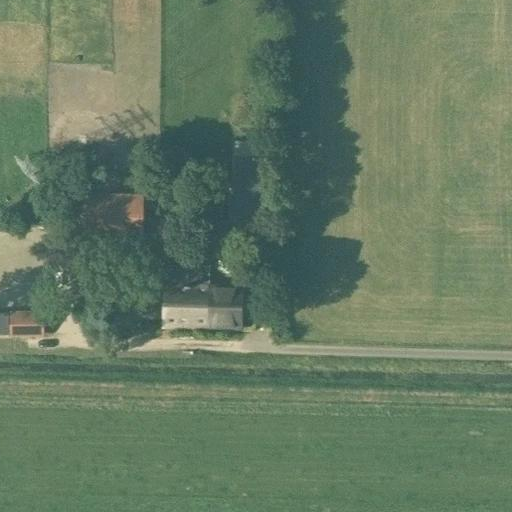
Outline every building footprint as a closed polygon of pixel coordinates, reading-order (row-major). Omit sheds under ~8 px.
[(265,160),(264,160),(235,160),(235,162),(235,221),(265,221),(265,160)] [(80,200),(80,234),(138,235),(138,201),(80,200)] [(191,229),(213,230),(214,208),(191,208),(191,229)] [(158,219),(157,235),(175,236),(176,220),(158,219)] [(159,238),(158,258),(184,258),(185,239),(159,238)] [(186,285),(186,266),(166,265),(164,326),(193,327),(193,306),(202,306),(202,285),(186,285)] [(211,267),(186,266),(186,285),(202,285),(202,306),(193,306),(193,327),(241,328),(242,286),(209,285),(209,270),(211,270),(211,267)] [(9,334),(43,334),(43,314),(9,314),(9,334)]
